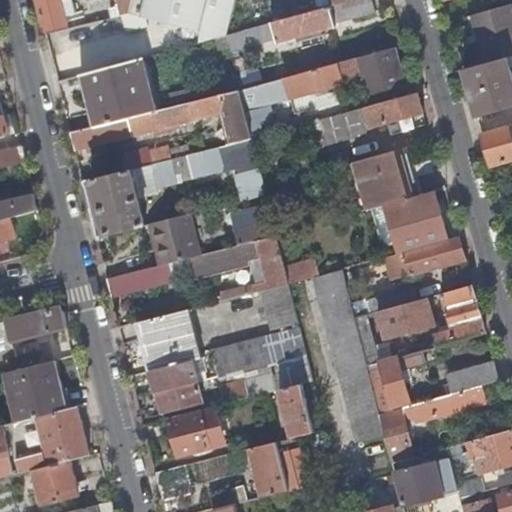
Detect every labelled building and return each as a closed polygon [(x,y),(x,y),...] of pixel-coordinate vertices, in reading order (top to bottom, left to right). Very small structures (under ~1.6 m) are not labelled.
[(38,0),(46,32),(68,27),(64,7),(73,4),(72,0),(38,0)] [(130,12),(132,0),(120,0),(123,14),(130,12)] [(132,0),(130,12),(134,13),(179,24),(202,29),(209,0),(132,0)] [(235,0),(209,0),(202,29),(227,35),(235,0)] [(288,18),(227,35),(230,50),(277,38),(278,42),(316,31),(322,30),(336,26),(334,21),(334,18),(345,15),(347,18),(373,10),(369,0),(352,0),(351,0),(334,5),(288,18)] [(283,0),(288,18),(334,5),(333,0),(283,0)] [(511,13),(510,5),(471,16),(485,64),(511,56),(511,13)] [(123,14),(46,33),(49,43),(122,25),(123,30),(138,26),(134,13),(130,12),(123,14)] [(227,35),(202,29),(179,24),(172,51),(227,35)] [(396,47),(361,57),(372,95),(407,85),(396,47)] [(511,56),(485,64),(464,70),(477,119),(511,108),(511,74),(510,66),(511,65),(511,56)] [(141,59),(87,73),(100,125),(155,111),(141,59)] [(354,59),(340,63),(343,74),(357,71),(354,59)] [(240,91),(252,138),(277,131),(271,104),(345,83),(343,74),(340,63),(264,84),(240,91)] [(237,76),(237,78),(240,91),(264,84),(260,70),(237,76)] [(169,95),(172,107),(222,95),(240,91),(237,78),(169,95)] [(223,101),(242,97),(240,91),(222,95),(223,101)] [(419,93),(366,107),(366,109),(316,122),(322,146),(366,134),(364,129),(424,112),(419,93)] [(100,125),(71,132),(75,149),(91,145),(92,150),(107,147),(106,141),(142,132),(143,138),(169,132),(167,125),(224,111),(231,144),(250,139),(242,97),(223,101),(222,95),(172,107),(155,111),(100,125)] [(3,116),(0,116),(0,138),(9,136),(3,116)] [(511,122),(481,131),(491,165),(511,159),(511,122)] [(241,200),(266,194),(252,139),(250,139),(231,144),(190,154),(153,163),(158,187),(239,167),(241,175),(236,176),(241,200)] [(133,167),(153,163),(190,154),(188,144),(170,148),(169,146),(137,153),(137,151),(91,161),(94,177),(133,167)] [(0,168),(26,162),(23,147),(0,151),(0,168)] [(397,150),(411,198),(418,196),(404,148),(397,150)] [(359,212),(387,205),(411,198),(397,150),(363,159),(345,165),(359,212)] [(94,177),(83,179),(97,236),(146,224),(133,167),(94,177)] [(387,205),(401,253),(404,252),(449,239),(435,191),(418,196),(411,198),(387,205)] [(38,209),(34,194),(0,201),(0,219),(10,217),(38,209)] [(239,246),(277,237),(269,204),(231,213),(239,246)] [(191,258),(200,255),(190,213),(149,223),(160,265),(169,263),(191,258)] [(10,217),(0,219),(0,241),(15,237),(10,217)] [(349,243),(342,217),(330,221),(338,246),(349,243)] [(307,231),(280,237),(284,252),(311,246),(307,231)] [(404,252),(411,275),(466,260),(459,236),(449,239),(404,252)] [(289,284),(288,283),(285,268),(277,237),(239,246),(200,255),(191,258),(196,279),(251,265),(250,260),(252,260),(261,257),(267,281),(258,283),(229,290),(230,298),(261,291),(289,284)] [(401,253),(387,257),(394,279),(411,275),(404,252),(401,253)] [(252,260),(258,283),(267,281),(261,257),(252,260)] [(285,268),(288,283),(314,276),(319,275),(315,260),(285,268)] [(172,277),(169,263),(160,265),(118,275),(122,289),(172,277)] [(319,275),(314,276),(356,443),(385,436),(379,415),(367,366),(355,318),(351,303),(343,269),(319,275)] [(299,324),(289,284),(261,291),(271,331),(299,324)] [(433,336),(436,347),(486,333),(473,285),(441,294),(451,330),(433,336)] [(389,294),(351,303),(355,318),(365,315),(378,311),(392,307),(419,300),(415,287),(389,294)] [(427,298),(419,300),(392,307),(378,311),(386,338),(407,332),(409,337),(428,332),(426,326),(435,324),(427,298)] [(59,308),(0,322),(0,350),(13,347),(11,341),(67,327),(64,312),(59,308)] [(199,358),(187,309),(139,321),(157,391),(199,381),(193,360),(199,358)] [(355,318),(367,366),(378,363),(365,315),(355,318)] [(307,357),(300,329),(211,350),(219,379),(307,357)] [(367,366),(379,415),(394,411),(392,406),(410,401),(402,369),(426,362),(423,351),(378,363),(367,366)] [(7,372),(18,421),(68,408),(56,359),(7,372)] [(467,390),(481,387),(500,381),(495,363),(463,372),(467,390)] [(447,376),(453,395),(467,390),(463,372),(447,376)] [(225,404),(268,393),(263,375),(221,386),(225,404)] [(199,381),(157,391),(162,413),(204,403),(199,381)] [(315,433),(302,384),(279,390),(291,438),(297,437),(315,433)] [(379,415),(385,436),(392,463),(414,457),(403,419),(415,415),(418,422),(462,410),(463,409),(486,402),(481,387),(467,390),(453,395),(394,411),(379,415)] [(0,476),(32,469),(71,460),(90,455),(78,406),(68,408),(18,421),(0,425),(0,476)] [(219,408),(204,412),(213,446),(228,443),(219,408)] [(213,446),(204,412),(169,421),(177,456),(213,446)] [(511,429),(447,448),(450,460),(451,464),(477,457),(478,461),(473,462),(477,475),(511,464),(511,429)] [(302,456),(297,437),(291,438),(276,442),(288,490),(289,492),(304,488),(296,457),(302,456)] [(263,496),(288,490),(276,442),(251,448),(263,496)] [(71,460),(32,469),(41,506),(80,496),(71,460)] [(450,460),(395,475),(403,505),(458,490),(456,483),(451,464),(450,460)] [(155,472),(161,494),(192,485),(187,464),(155,472)] [(456,483),(458,490),(460,497),(490,490),(486,476),(456,483)] [(210,494),(213,508),(235,503),(232,488),(210,494)] [(492,511),(489,501),(462,508),(463,511),(511,511),(511,491),(497,496),(501,511),(492,511)] [(114,511),(112,501),(69,511),(114,511)] [(214,511),(237,511),(235,503),(213,508),(214,511)]
